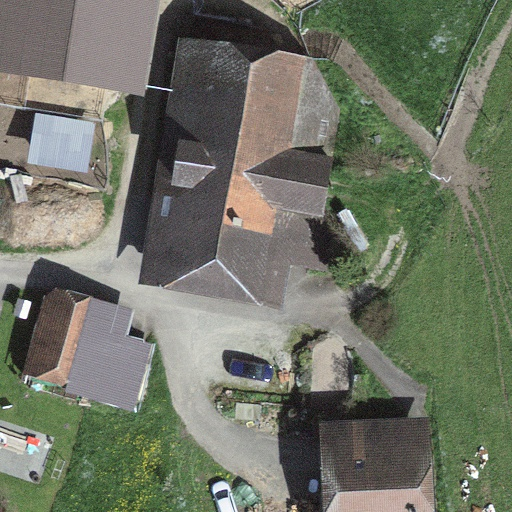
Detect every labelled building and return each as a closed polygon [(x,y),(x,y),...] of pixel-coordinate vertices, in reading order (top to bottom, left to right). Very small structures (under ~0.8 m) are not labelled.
[(0,0),(0,70),(108,88),(122,0),(0,0)] [(338,110),(313,68),(180,48),(166,138),(190,142),(169,270),(263,287),(269,256),(330,268),(341,223),(322,207),(338,110)] [(92,160),(99,116),(39,107),(32,151),(92,160)] [(34,379),(131,405),(146,350),(86,334),(88,326),(52,317),(34,379)] [(333,439),(337,511),(420,511),(416,435),(333,439)]
